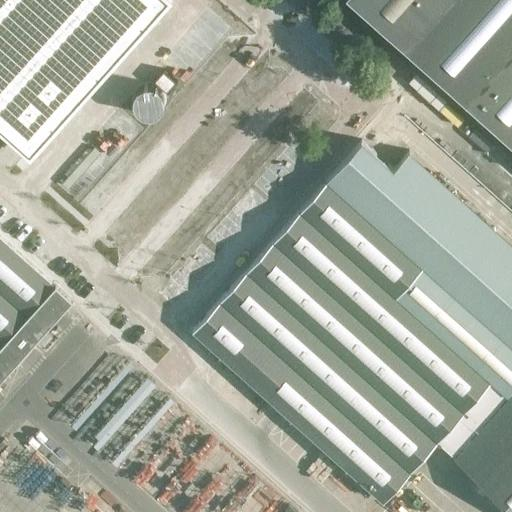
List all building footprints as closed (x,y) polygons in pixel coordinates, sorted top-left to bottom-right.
[(0,0),(0,121),(30,149),(163,0),(0,0)] [(221,4),(179,51),(186,56),(185,57),(251,115),(268,129),(279,139),(300,115),(301,113),(302,109),(302,104),(300,100),(298,97),(277,79),(306,46),(254,0),(234,0),(226,9),(221,4)] [(352,0),(405,47),(446,0),(352,0)] [(511,0),(446,0),(405,47),(465,100),(511,48),(511,0)] [(511,48),(465,100),(511,141),(511,48)] [(164,67),(154,78),(168,90),(178,79),(164,67)] [(394,167),(377,152),(362,139),(327,179),(255,259),(194,328),(215,347),(227,358),(255,384),(382,499),(437,439),(456,456),(467,443),(511,392),(511,241),(410,150),(394,167)] [(69,298),(0,236),(0,375),(23,349),(69,298)] [(132,353),(80,412),(99,428),(94,434),(120,457),(176,393),(162,382),(163,381),(132,353)] [(511,392),(467,443),(456,456),(454,458),(511,509),(511,392)] [(257,469),(215,511),(300,511),(302,511),(257,469)]
